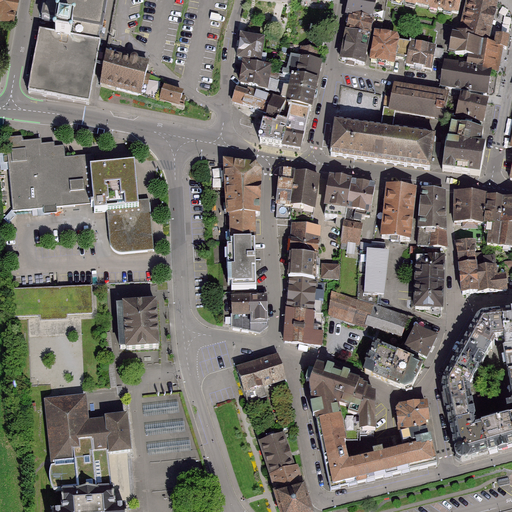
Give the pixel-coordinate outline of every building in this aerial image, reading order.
[(16,0),(0,0),(0,12),(14,15),(16,0)] [(89,104),(100,43),(99,43),(101,28),(103,29),(108,0),(44,0),(41,18),(57,21),(55,35),(40,32),(29,94),(89,104)] [(254,0),(250,17),(270,23),(268,29),(284,34),(293,4),(291,4),(291,0),(254,0)] [(383,24),(384,15),(374,14),(376,0),(350,0),(347,15),(351,17),(373,22),(383,24)] [(458,15),(461,0),(385,0),(386,0),(458,15)] [(498,1),(491,0),(471,0),(463,37),(482,42),(488,43),(498,1)] [(373,22),(351,17),(348,33),(370,38),(373,22)] [(370,38),(348,33),(341,60),(365,65),(370,38)] [(455,35),(453,46),(457,47),(455,55),(473,59),(471,68),(491,72),(491,73),(495,73),(500,49),(507,50),(509,40),(497,38),(496,47),(486,45),(486,46),(481,45),(482,42),(455,35)] [(376,36),(371,63),(394,67),(395,59),(407,61),(411,46),(395,43),(396,39),(380,37),(376,36)] [(264,41),(242,37),(238,60),(260,64),(264,41)] [(407,61),(406,66),(432,71),(434,58),(441,59),(442,58),(443,51),(411,45),(411,46),(407,61)] [(300,59),(316,63),(318,52),(302,48),(300,59)] [(283,75),(317,83),(322,64),(316,63),(300,59),(292,58),(293,57),(282,54),(280,62),(290,64),(288,72),(284,72),(283,75)] [(107,56),(106,55),(101,87),(141,97),(148,65),(137,63),(137,61),(137,59),(135,58),(133,58),(132,59),(131,61),(107,56)] [(442,88),(487,96),(491,73),(491,72),(471,68),(445,64),(441,88),(442,88)] [(270,73),(271,70),(244,65),(241,85),(267,91),(270,73)] [(288,102),(288,105),(311,111),(317,83),(283,75),(280,76),(270,73),(267,91),(269,92),(270,90),(284,94),(282,101),(288,102)] [(160,95),(163,80),(150,77),(147,93),(160,95)] [(448,97),(394,87),(390,111),(450,122),(451,117),(444,116),(448,97)] [(182,96),(164,91),(160,103),(179,110),(182,96)] [(233,103),(268,115),(274,99),(248,92),(247,94),(237,91),(233,103)] [(486,102),(460,97),(457,118),(451,117),(450,122),(449,126),(451,127),(480,132),(486,102)] [(277,125),(278,125),(284,107),(287,108),(288,105),(286,103),(274,99),(268,115),(264,127),(276,130),(277,125)] [(134,100),(134,102),(180,115),(180,113),(134,100)] [(284,107),(278,125),(287,127),(282,148),(300,151),(310,114),(287,108),(284,107)] [(380,130),(336,123),(331,157),(430,171),(434,143),(437,144),(437,138),(392,131),(394,123),(382,122),(380,130)] [(282,148),(287,127),(278,125),(277,125),(276,130),(264,127),(260,144),(282,148)] [(480,132),(451,127),(448,142),(443,171),(480,178),(485,148),(481,147),(484,133),(480,132)] [(90,169),(94,169),(93,156),(65,158),(64,148),(54,149),(54,145),(38,146),(38,141),(22,142),(22,137),(5,139),(13,213),(93,205),(90,169)] [(139,209),(135,165),(94,169),(90,169),(93,205),(95,213),(139,209)] [(228,213),(228,217),(230,217),(254,216),(259,216),(260,174),(255,168),(225,165),(228,213)] [(294,174),(280,172),(277,220),(290,220),(290,206),(294,174)] [(319,179),(294,174),(290,206),(290,220),(313,221),(319,179)] [(325,217),(345,221),(352,183),(331,180),(326,207),(327,207),(325,217)] [(375,187),(352,183),(345,221),(342,237),(342,242),(357,244),(360,239),(362,226),(360,225),(362,216),(370,218),(375,187)] [(382,239),(410,242),(416,192),(387,189),(382,239)] [(418,230),(420,231),(417,248),(447,250),(446,233),(445,195),(423,193),(418,230)] [(454,195),(454,225),(463,225),(463,230),(478,230),(478,225),(484,226),(488,201),(482,201),(483,198),(478,199),(478,201),(470,200),(470,197),(454,195)] [(505,202),(488,201),(484,226),(487,226),(486,229),(490,229),(488,246),(498,248),(505,202)] [(511,203),(505,202),(498,248),(511,250),(511,203)] [(152,230),(146,230),(144,215),(108,218),(110,245),(111,249),(114,252),(117,253),(121,255),(154,252),(152,230)] [(255,242),(254,216),(230,217),(231,243),(255,242)] [(292,236),(319,239),(320,229),(293,226),(292,236)] [(319,239),(292,236),(290,256),(315,258),(317,259),(319,239)] [(255,242),(231,243),(231,261),(232,291),(256,291),(255,242)] [(474,243),(456,245),(460,268),(475,266),(475,255),(474,243)] [(372,245),(361,244),(358,301),(372,305),(378,308),(379,298),(384,298),(389,255),(384,255),(384,245),(372,244),(372,245)] [(476,269),(485,268),(484,259),(484,254),(475,255),(475,266),(476,266),(476,269)] [(315,258),(290,256),(288,280),(290,280),(315,283),(315,258)] [(476,269),(478,294),(508,291),(506,266),(496,267),(495,258),(484,259),(485,268),(476,269)] [(417,260),(416,285),(442,286),(443,261),(417,260)] [(475,266),(460,268),(462,295),(478,294),(476,269),(476,266),(475,266)] [(322,267),(322,279),(339,280),(339,268),(322,267)] [(316,283),(315,283),(290,280),(287,312),(306,314),(321,315),(322,305),(323,306),(324,294),(315,293),(316,283)] [(442,286),(416,285),(416,309),(442,311),(442,286)] [(91,288),(14,291),(14,317),(92,314),(91,288)] [(251,332),(250,295),(235,296),(235,293),(232,293),(233,316),(232,316),(232,328),(251,332)] [(250,295),(251,332),(260,334),(268,327),(267,299),(255,299),(255,295),(250,295)] [(330,312),(401,335),(407,319),(378,308),(372,305),(371,308),(332,296),(330,312)] [(155,304),(118,306),(121,351),(158,348),(155,304)] [(306,314),(287,312),(284,343),(303,345),(306,314)] [(511,313),(502,315),(504,340),(508,343),(508,344),(506,344),(505,346),(506,351),(503,351),(504,352),(511,350),(511,313)] [(306,314),(303,345),(320,348),(323,315),(321,315),(306,314)] [(478,320),(469,337),(491,349),(494,345),(494,343),(492,342),(493,341),(496,341),(497,342),(502,341),(504,340),(502,315),(482,317),(478,320)] [(417,322),(414,328),(416,329),(406,349),(427,359),(437,339),(428,334),(430,330),(426,329),(428,325),(417,322)] [(491,349),(469,337),(450,370),(472,383),(491,349)] [(397,355),(375,344),(364,373),(388,384),(397,355)] [(397,355),(388,384),(405,391),(412,389),(423,366),(397,355)] [(236,371),(245,400),(263,395),(262,388),(285,381),(278,358),(236,371)] [(309,387),(317,423),(340,418),(345,442),(360,443),(360,433),(374,433),(375,396),(370,395),(371,393),(366,392),(367,390),(359,384),(349,380),(350,377),(343,374),(343,376),(333,372),(334,370),(327,368),(327,370),(316,367),(314,374),(310,372),(306,382),(310,384),(309,387)] [(443,388),(446,404),(471,399),(469,389),(472,383),(450,370),(444,380),(443,388)] [(496,394),(478,397),(481,414),(499,411),(496,394)] [(125,511),(125,508),(113,509),(111,482),(108,455),(129,452),(126,419),(87,424),(84,399),(68,401),(46,402),(53,467),(51,468),(49,475),(50,483),(54,491),(62,491),(62,511),(125,511)] [(446,404),(450,426),(473,421),(475,419),(471,399),(446,404)] [(398,413),(401,434),(425,432),(424,423),(428,422),(427,406),(401,408),(398,413)] [(340,418),(317,423),(322,451),(343,446),(343,444),(346,444),(345,442),(340,418)] [(511,447),(511,429),(510,419),(481,427),(480,428),(488,454),(511,447)] [(488,454),(480,428),(476,429),(474,433),(473,433),(472,430),(474,428),(473,421),(450,426),(456,458),(462,461),(488,454)] [(404,450),(410,473),(437,467),(430,439),(427,440),(425,432),(401,434),(404,450)] [(294,469),(283,436),(259,444),(270,478),(296,470),(296,469),(294,469)] [(343,446),(322,451),(331,491),(357,485),(352,462),(347,463),(343,446)] [(404,450),(352,462),(357,485),(410,473),(404,450)] [(309,511),(296,470),(270,478),(280,511),(309,511)]
